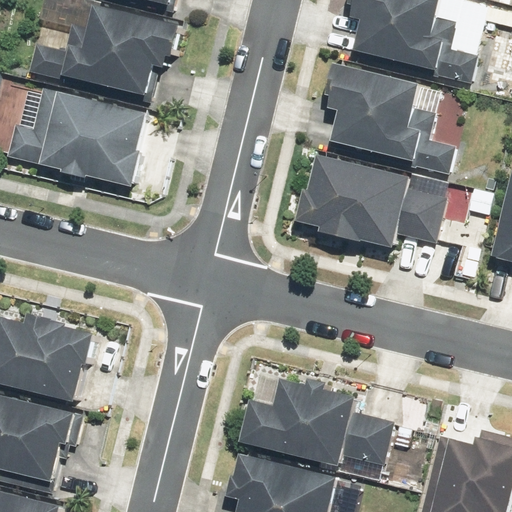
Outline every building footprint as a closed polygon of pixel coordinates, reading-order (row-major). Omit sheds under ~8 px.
[(140,0),(177,8),(179,0),(140,0)] [(358,58),(477,86),(484,58),(457,52),(464,24),(444,19),(448,0),(358,0),(356,7),(362,8),(359,20),(366,22),(358,58)] [(89,83),(154,99),(162,69),(172,71),(175,60),(180,61),(188,29),(102,8),(96,31),(77,26),(70,54),(41,46),(34,74),(71,83),(70,85),(88,89),(89,83)] [(12,58),(0,55),(0,103),(1,104),(12,58)] [(335,150),(455,177),(461,148),(435,142),(442,115),(422,110),(428,87),(341,67),(334,98),(339,99),(337,111),(344,113),(335,150)] [(96,180),(141,191),(150,155),(146,154),(156,117),(49,90),(39,131),(20,126),(12,158),(70,173),(70,175),(95,182),(96,180)] [(405,237),(443,245),(452,201),(416,192),(419,180),(325,159),(317,194),(312,192),(304,225),(329,231),(328,236),(369,245),(370,244),(402,251),(405,237)] [(511,207),(499,260),(511,262),(511,207)] [(0,385),(83,405),(92,368),(96,369),(103,338),(74,331),(75,327),(60,324),(61,322),(35,316),(33,327),(0,318),(0,385)] [(248,445),(348,470),(351,459),(390,469),(401,424),(361,414),(365,401),(334,393),(336,387),(316,382),(314,388),(288,382),(282,409),(258,403),(248,445)] [(0,482),(6,484),(8,473),(60,485),(70,447),(76,448),(79,435),(85,437),(89,418),(0,395),(0,482)] [(426,511),(511,511),(511,437),(486,432),(483,447),(445,438),(426,511)] [(245,511),(337,511),(345,481),(247,458),(242,478),(239,477),(234,499),(248,502),(245,511)] [(0,511),(67,511),(68,510),(0,492),(0,511)]
